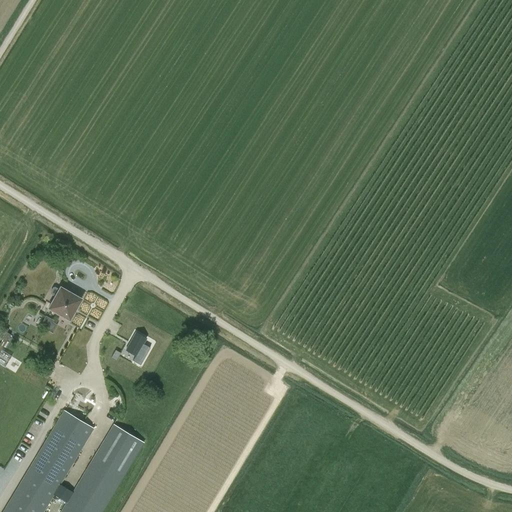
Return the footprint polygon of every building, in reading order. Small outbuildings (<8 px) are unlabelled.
[(55,287),(53,287),(50,292),(51,294),(55,296),(48,308),(69,320),(81,299),(60,287),(59,289),(55,287)] [(53,320),(45,316),(40,325),(52,332),(57,325),(52,322),(53,320)] [(0,352),(1,351),(11,335),(6,332),(8,329),(4,327),(0,333),(0,338),(2,340),(0,343),(0,352)] [(147,338),(135,332),(126,348),(135,352),(132,359),(142,364),(151,348),(143,343),(147,338)] [(116,360),(120,353),(115,350),(111,357),(116,360)] [(101,511),(120,480),(143,442),(112,424),(78,480),(72,492),(60,484),(62,480),(93,428),(63,410),(20,480),(1,511),(43,511),(53,495),(65,502),(59,511),(101,511)]
